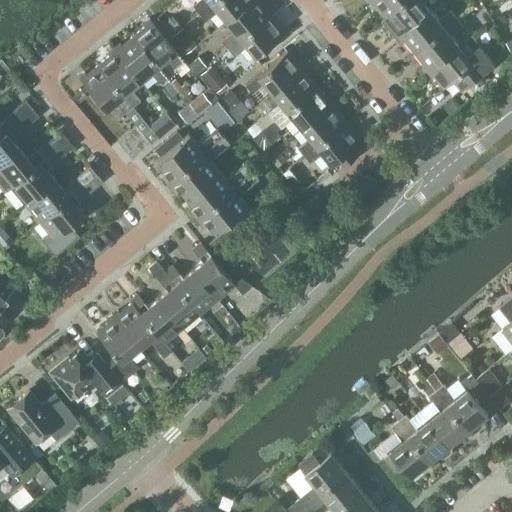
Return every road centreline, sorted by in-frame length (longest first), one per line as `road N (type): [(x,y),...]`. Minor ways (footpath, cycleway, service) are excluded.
road 1 (residential): [(132,0),(41,75),(167,231),(0,366)]
road 2 (tertiary): [(140,463),(372,231)]
road 3 (residential): [(438,158),(302,0)]
